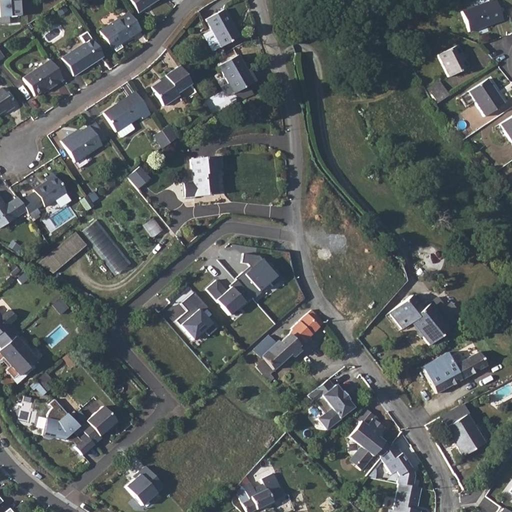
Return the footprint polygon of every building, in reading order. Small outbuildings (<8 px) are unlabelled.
[(0,0),(0,17),(21,15),(20,1),(10,1),(10,0),(0,0)] [(127,0),(137,14),(156,0),(127,0)] [(495,0),(461,13),(468,32),(502,20),(495,0)] [(205,20),(210,30),(220,47),(239,37),(223,9),(205,20)] [(139,30),(127,12),(124,14),(98,31),(111,50),(139,30)] [(220,47),(210,30),(202,34),(212,51),(220,47)] [(101,56),(85,32),(78,36),(83,43),(60,58),(72,76),(101,56)] [(454,47),(437,55),(448,77),(467,67),(462,59),(461,59),(454,47)] [(246,71),(245,71),(237,55),(217,66),(233,94),(251,83),(245,72),(246,71)] [(33,95),(41,90),(53,82),(54,85),(62,80),(48,60),(22,78),(33,95)] [(149,87),(162,106),(177,96),(176,94),(190,84),(184,76),(182,73),(178,66),(163,76),(164,78),(149,87)] [(247,69),(245,71),(246,71),(245,72),(251,83),(255,81),(247,69)] [(486,79),(467,92),(483,117),(502,104),(486,79)] [(427,88),(435,104),(449,96),(441,80),(427,88)] [(53,82),(41,90),(43,93),(54,85),(53,82)] [(13,107),(0,88),(0,110),(3,109),(5,112),(13,107)] [(115,131),(117,130),(129,123),(140,115),(142,119),(149,114),(134,92),(103,113),(115,131)] [(511,115),(499,124),(511,143),(511,115)] [(94,122),(88,126),(100,143),(106,139),(94,122)] [(129,123),(117,130),(121,136),(133,128),(129,123)] [(168,125),(160,131),(168,143),(177,137),(168,125)] [(68,140),(67,137),(60,142),(74,162),(100,144),(100,143),(88,126),(79,132),(68,140)] [(78,130),(67,137),(68,140),(79,132),(78,130)] [(160,131),(153,135),(162,148),(168,143),(160,131)] [(218,157),(190,160),(194,196),(217,194),(215,170),(220,169),(218,157)] [(141,164),(129,174),(140,185),(146,180),(142,175),(147,171),(141,164)] [(146,180),(140,185),(144,190),(155,180),(147,171),(142,175),(146,180)] [(33,192),(19,201),(25,209),(30,217),(38,212),(36,208),(42,204),(43,206),(64,192),(53,175),(45,181),(32,190),(33,192)] [(86,196),(80,200),(87,209),(93,205),(86,196)] [(19,201),(16,197),(4,204),(0,198),(0,225),(25,209),(19,201)] [(155,218),(145,225),(153,237),(164,229),(155,218)] [(113,276),(129,266),(101,219),(85,228),(113,276)] [(52,274),(87,245),(76,232),(40,261),(52,274)] [(382,277),(392,269),(370,244),(345,265),(335,254),(315,271),(354,317),(375,300),(371,296),(386,283),(382,277)] [(250,265),(234,277),(253,300),(262,293),(260,290),(277,276),(259,255),(242,253),(242,262),(248,263),(250,265)] [(216,280),(207,289),(228,312),(241,300),(228,287),(225,290),(216,280)] [(192,292),(180,304),(186,311),(176,321),(193,339),(210,322),(201,312),(206,307),(192,292)] [(410,297),(388,313),(401,329),(409,323),(428,345),(456,323),(437,297),(429,304),(427,301),(419,307),(410,297)] [(0,348),(14,337),(17,334),(9,324),(15,318),(7,310),(0,316),(0,315),(0,348)] [(310,311),(290,329),(290,330),(302,343),(320,325),(322,323),(311,310),(310,311)] [(274,369),(289,354),(297,347),(302,343),(290,330),(287,335),(277,345),(275,343),(268,335),(253,351),(258,356),(255,358),(254,359),(254,361),(256,366),(255,367),(264,377),(269,382),(273,378),(270,374),(274,370),(274,369)] [(0,348),(0,359),(2,357),(9,365),(4,370),(12,379),(17,374),(18,375),(22,372),(24,375),(36,366),(33,362),(35,361),(27,352),(30,350),(23,342),(20,344),(14,337),(0,348)] [(297,347),(289,354),(293,357),(300,351),(297,347)] [(428,380),(436,394),(480,369),(485,366),(478,352),(453,366),(428,380)] [(446,353),(439,357),(443,364),(450,360),(446,353)] [(421,367),(428,380),(453,366),(450,360),(443,364),(439,357),(421,367)] [(17,374),(12,379),(16,383),(24,375),(22,372),(18,375),(17,374)] [(38,382),(35,378),(29,383),(32,387),(34,385),(38,382)] [(330,388),(326,381),(305,397),(311,405),(312,404),(322,416),(316,420),(325,432),(338,421),(337,420),(350,409),(343,400),(342,401),(339,397),(340,396),(332,386),(330,388)] [(45,390),(38,382),(34,385),(41,393),(45,390)] [(124,389),(118,393),(121,397),(127,392),(124,389)] [(46,416),(42,435),(42,436),(44,438),(50,439),(52,438),(67,441),(74,435),(71,431),(76,426),(54,400),(48,405),(51,408),(50,409),(46,416)] [(86,436),(93,445),(100,438),(98,436),(104,431),(108,431),(116,424),(101,406),(85,421),(87,423),(80,429),(86,436)] [(460,406),(438,418),(444,428),(465,415),(460,406)] [(365,407),(355,416),(361,421),(367,426),(373,418),(376,416),(365,407)] [(83,409),(73,416),(79,424),(89,417),(83,409)] [(465,415),(444,428),(462,456),(483,444),(465,415)] [(382,456),(389,446),(378,436),(385,427),(373,418),(367,426),(361,421),(349,436),(357,443),(365,442),(365,449),(358,450),(351,458),(363,467),(376,451),(382,456)] [(78,427),(80,429),(87,423),(85,421),(78,427)] [(80,442),(74,435),(67,441),(72,442),(75,446),(80,442)] [(81,455),(93,445),(86,436),(80,442),(75,446),(73,447),(81,455)] [(398,484),(414,487),(417,473),(403,452),(396,456),(389,446),(382,456),(391,475),(396,472),(400,476),(398,484)] [(351,458),(350,460),(361,470),(363,467),(351,458)] [(145,465),(133,476),(135,478),(126,485),(142,504),(163,486),(145,465)] [(232,503),(234,505),(240,511),(248,511),(270,502),(283,496),(275,481),(264,486),(262,483),(252,488),(245,476),(237,484),(231,498),(232,501),(232,503)] [(286,489),(288,495),(298,491),(295,481),(285,483),(287,488),(286,489)] [(388,509),(387,511),(418,511),(419,510),(415,510),(419,488),(414,487),(398,484),(393,510),(388,509)] [(298,491),(288,495),(287,495),(293,511),(306,505),(300,490),(298,491)] [(270,502),(248,511),(264,511),(274,508),(270,502)]
